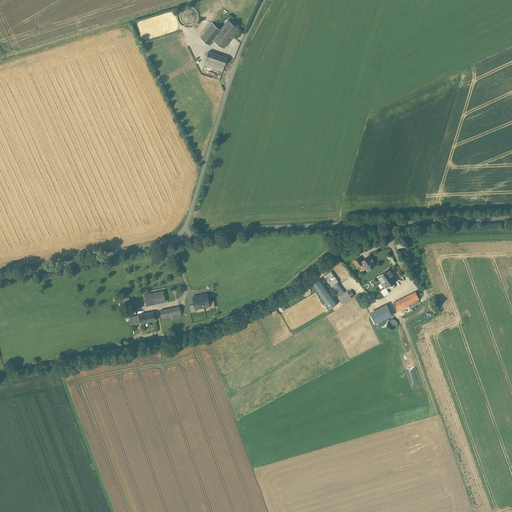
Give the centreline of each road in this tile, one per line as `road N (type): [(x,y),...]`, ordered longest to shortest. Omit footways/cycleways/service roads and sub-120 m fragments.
road 1 (unclassified): [(511,218),(234,230),(181,240)]
road 2 (residential): [(181,240),(263,0)]
road 3 (unclassified): [(181,240),(0,276)]
